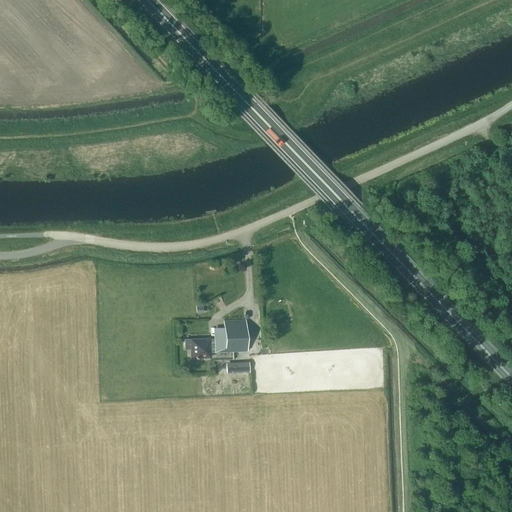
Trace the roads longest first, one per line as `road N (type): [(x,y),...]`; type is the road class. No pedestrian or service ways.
road 1 (unclassified): [(0,236),(148,247),(208,242),(337,191),(511,106)]
road 2 (trunk): [(511,378),(147,0)]
